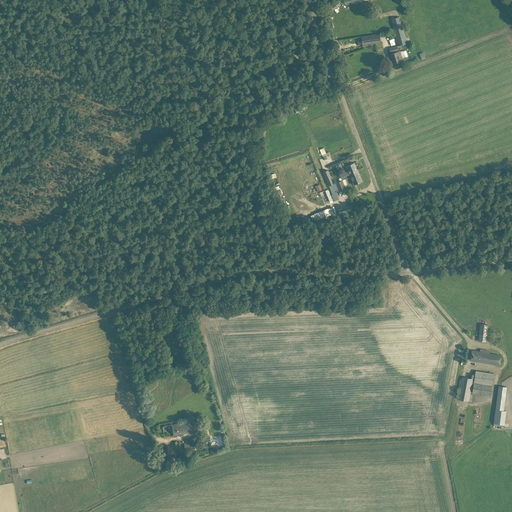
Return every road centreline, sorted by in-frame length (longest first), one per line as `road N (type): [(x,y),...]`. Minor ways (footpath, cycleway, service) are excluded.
road 1 (unclassified): [(0,341),(235,271),(410,273)]
road 2 (unclassified): [(410,273),(314,22),(316,0)]
road 3 (track): [(300,56),(165,0)]
